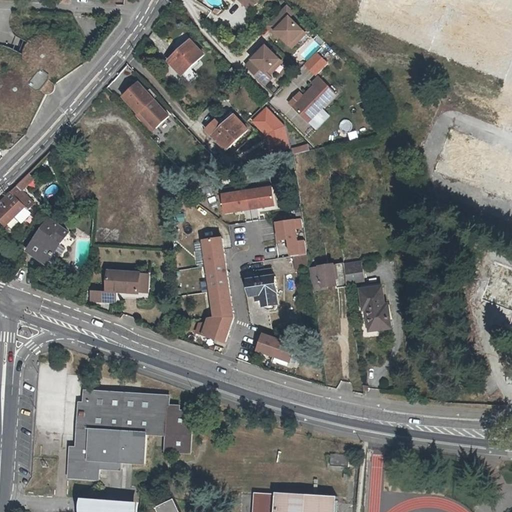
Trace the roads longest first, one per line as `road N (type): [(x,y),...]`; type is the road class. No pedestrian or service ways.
road 1 (secondary): [(511,425),(365,414),(280,394),(12,294)]
road 2 (secondary): [(72,334),(330,421),(511,447)]
road 3 (residential): [(154,0),(106,68),(0,175)]
road 4 (unknown): [(511,127),(448,119),(430,163),(431,174),(450,185),(511,210)]
road 5 (unknown): [(188,0),(299,116)]
